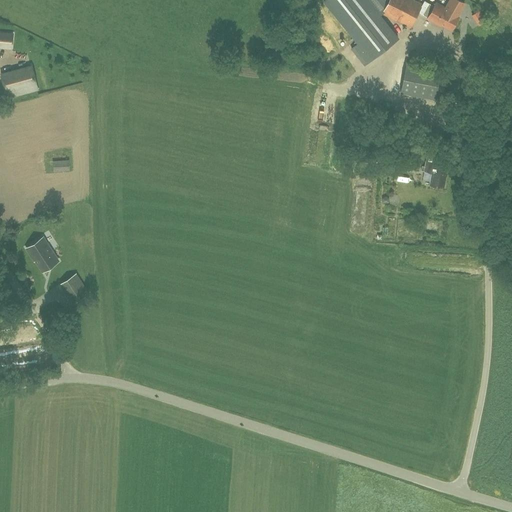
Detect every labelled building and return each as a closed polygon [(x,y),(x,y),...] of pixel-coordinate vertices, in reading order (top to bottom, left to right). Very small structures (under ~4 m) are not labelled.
[(364,65),(389,45),(353,0),(325,0),(324,1),(358,44),(351,49),(364,65)] [(428,18),(436,22),(437,20),(441,23),(452,28),(458,18),(458,16),(457,16),(465,2),(460,0),(449,0),(446,8),(436,2),(434,6),(427,2),(425,5),(423,4),(414,0),(388,0),(386,5),(386,7),(382,13),(410,27),(418,11),(429,16),(428,18)] [(441,100),(446,72),(406,64),(401,92),(441,100)] [(465,96),(470,69),(453,66),(448,93),(465,96)] [(37,89),(31,67),(2,75),(8,97),(37,89)] [(411,141),(406,154),(414,157),(418,143),(411,141)] [(430,184),(444,186),(448,165),(439,163),(441,150),(429,148),(426,166),(423,165),(422,170),(426,171),(426,170),(432,171),(430,184)] [(53,172),(70,171),(69,160),(53,161),(53,172)] [(43,270),(58,260),(43,236),(26,247),(32,255),(33,255),(43,270)] [(68,292),(82,283),(76,273),(62,282),(68,292)]
